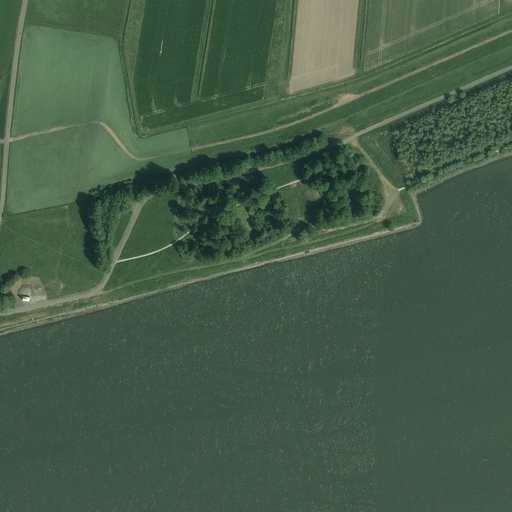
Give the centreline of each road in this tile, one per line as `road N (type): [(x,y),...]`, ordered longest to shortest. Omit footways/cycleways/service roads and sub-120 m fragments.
road 1 (track): [(153,158),(272,131),(511,30)]
road 2 (track): [(153,158),(133,157),(93,121),(7,140)]
